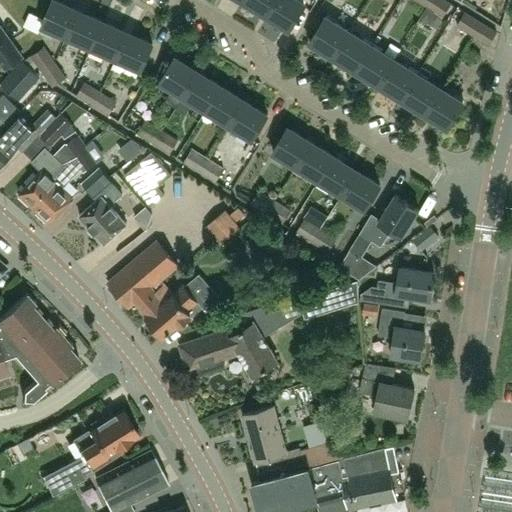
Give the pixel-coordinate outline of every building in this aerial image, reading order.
[(52,0),(42,25),(67,36),(79,10),(56,0),(52,0)] [(243,0),(266,15),(274,0),(243,0)] [(298,0),(274,0),(266,15),(289,29),(305,3),(304,3),(298,0)] [(451,3),(445,0),(430,0),(426,7),(442,17),(451,3)] [(91,47),(103,21),(79,10),(67,36),(91,47)] [(456,26),(472,35),(481,22),(465,12),(456,26)] [(310,42),(333,56),(349,31),(327,17),(326,16),(310,42)] [(91,47),(116,58),(128,32),(103,21),(91,47)] [(497,31),(481,22),(472,35),(489,45),(497,31)] [(22,57),(0,26),(0,59),(6,68),(22,57)] [(356,70),(372,45),(349,31),(333,56),(356,70)] [(128,32),(116,58),(141,69),(153,43),(128,32)] [(356,70),(379,85),(395,59),(372,45),(356,70)] [(44,46),(31,56),(53,87),(66,77),(44,46)] [(169,102),(177,108),(200,72),(175,57),(160,81),(173,89),(168,98),(169,102)] [(379,85),(402,99),(418,74),(395,59),(379,85)] [(13,94),(34,70),(21,60),(1,83),(13,94)] [(186,113),(193,102),(206,110),(221,86),(200,72),(177,108),(186,113)] [(402,99),(425,113),(440,88),(418,74),(402,99)] [(76,96),(92,106),(101,91),(85,81),(76,96)] [(244,100),(221,86),(206,110),(229,124),(244,100)] [(440,88),(425,113),(448,128),(464,102),(463,101),(463,102),(440,88)] [(106,94),(101,91),(92,106),(108,115),(117,100),(106,94)] [(267,115),(244,100),(229,124),(252,139),(267,115)] [(47,127),(57,117),(48,108),(38,119),(47,127)] [(0,135),(3,132),(3,129),(11,120),(0,109),(0,135)] [(57,117),(47,127),(39,135),(51,146),(62,135),(65,139),(76,131),(72,125),(72,124),(61,113),(57,117)] [(13,122),(11,120),(3,129),(3,132),(0,135),(0,165),(35,128),(20,114),(13,122)] [(138,134),(154,143),(162,130),(146,120),(138,134)] [(273,151),(296,166),(311,142),(288,127),(273,151)] [(170,153),(178,139),(162,130),(154,143),(170,153)] [(75,158),(74,157),(89,148),(79,135),(66,144),(65,143),(53,155),(62,163),(62,164),(75,158)] [(296,166),(319,180),(334,156),(311,142),(296,166)] [(32,206),(55,181),(51,176),(63,164),(62,164),(53,155),(45,148),(33,161),(42,170),(19,193),(32,206)] [(97,161),(89,148),(74,157),(75,158),(84,170),(97,161)] [(184,162),(200,172),(208,158),(192,148),(184,162)] [(139,162),(124,175),(150,206),(165,194),(158,186),(158,185),(171,175),(152,152),(139,162)] [(319,180),(342,195),(357,171),(334,156),(319,180)] [(200,172),(216,181),(224,167),(208,158),(200,172)] [(63,164),(51,176),(55,181),(32,206),(50,223),(74,198),(59,184),(71,172),(63,164)] [(99,168),(83,183),(91,192),(108,178),(99,168)] [(380,185),(357,171),(342,195),(365,209),(380,185)] [(108,178),(91,192),(97,199),(79,215),(104,243),(127,223),(110,204),(122,193),(108,178)] [(251,204),(267,213),(275,199),(259,189),(251,204)] [(403,236),(419,209),(395,194),(380,219),(372,214),(350,250),(361,257),(372,240),(381,246),(392,229),(403,236)] [(282,223),(283,223),(291,209),(275,199),(267,213),(282,223)] [(147,206),(135,216),(147,230),(154,214),(147,206)] [(224,241),(243,224),(228,207),(209,224),(224,241)] [(297,232),(312,242),(321,228),(305,218),(297,232)] [(328,252),(337,238),(321,228),(312,242),(328,252)] [(183,284),(172,294),(161,280),(178,265),(158,240),(108,281),(110,284),(110,288),(122,303),(126,303),(129,306),(135,301),(147,315),(145,317),(153,326),(153,329),(157,334),(160,334),(162,337),(177,324),(179,327),(191,317),(191,316),(202,307),(183,284)] [(379,280),(376,301),(395,304),(408,306),(410,296),(431,299),(435,272),(400,267),(398,283),(379,280)] [(0,374),(8,372),(3,357),(14,354),(36,379),(24,390),(23,399),(32,400),(46,388),(44,386),(50,381),(51,383),(79,359),(68,346),(71,344),(55,326),(52,328),(32,305),(34,303),(27,294),(26,293),(0,315),(0,374)] [(189,368),(192,367),(200,375),(224,366),(225,356),(239,351),(253,374),(277,360),(263,337),(307,310),(299,295),(250,311),(254,321),(241,329),(239,325),(181,345),(189,368)] [(378,316),(379,304),(364,303),(363,314),(378,316)] [(421,359),(426,330),(402,326),(405,311),(383,308),(379,334),(394,337),(391,355),(421,359)] [(408,417),(415,388),(392,383),(395,368),(366,362),(360,391),(377,395),(374,410),(408,417)] [(282,465),(307,458),(304,448),(303,446),(287,451),(274,404),(243,413),(249,435),(253,434),(255,444),(251,445),(256,460),(279,454),(282,465)] [(84,455),(42,478),(51,495),(86,476),(84,473),(121,451),(119,447),(139,434),(123,408),(103,420),(101,417),(92,423),(94,426),(82,434),(74,439),(84,455)] [(33,448),(28,437),(17,443),(22,453),(33,448)] [(328,441),(304,448),(307,458),(308,463),(309,468),(344,458),(342,452),(332,455),(328,441)] [(320,511),(334,511),(396,500),(397,500),(390,468),(386,447),(344,458),(309,468),(320,509),(320,511)] [(169,484),(151,450),(95,478),(113,511),(169,484)] [(279,454),(256,460),(259,472),(282,465),(279,454)] [(282,465),(259,472),(261,479),(282,474),(281,469),(283,469),(308,463),(307,458),(282,465)] [(308,511),(320,509),(309,468),(308,463),(283,469),(281,469),(282,474),(261,479),(252,482),(259,511),(308,511)]
